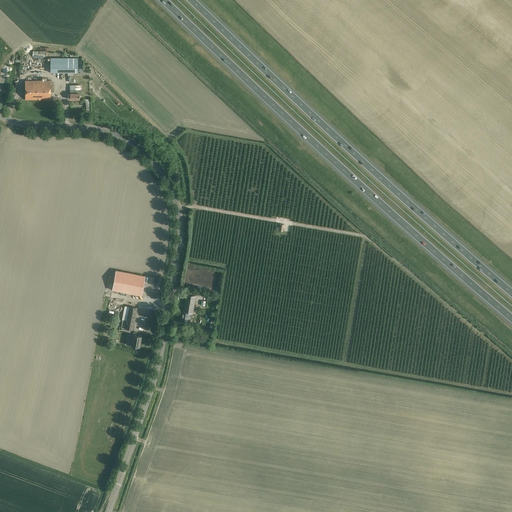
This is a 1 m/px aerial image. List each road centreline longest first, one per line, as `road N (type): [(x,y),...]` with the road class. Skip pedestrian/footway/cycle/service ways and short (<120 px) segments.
road 1 (tertiary): [(109,511),(161,350),(179,247),(175,201),(148,156),(110,133),(0,116)]
road 2 (motorway): [(162,0),(511,319)]
road 3 (motorway): [(511,294),(190,0)]
